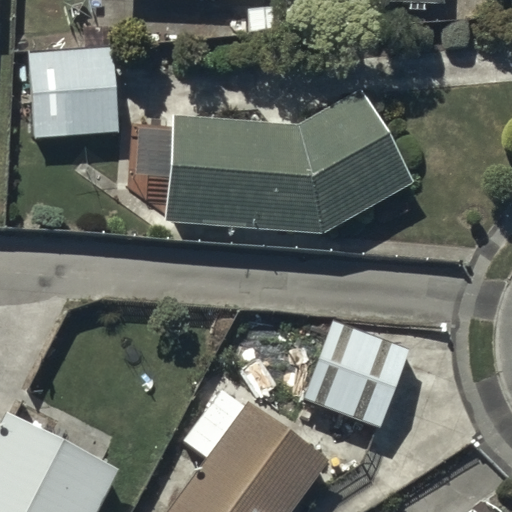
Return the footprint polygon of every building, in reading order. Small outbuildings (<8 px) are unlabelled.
[(273,7),(248,11),(250,31),(276,27),(273,7)] [(108,48),(26,53),(31,136),(113,132),(108,48)] [(297,125),(168,116),(168,127),(135,125),(132,172),(164,174),(160,222),(317,233),(408,182),(356,91),(297,125)] [(404,348),(329,320),(300,398),(375,426),(404,348)] [(286,511),(326,459),(246,399),(240,407),(221,393),(184,442),(209,461),(170,511),(286,511)] [(91,511),(114,469),(4,412),(0,419),(0,511),(91,511)]
